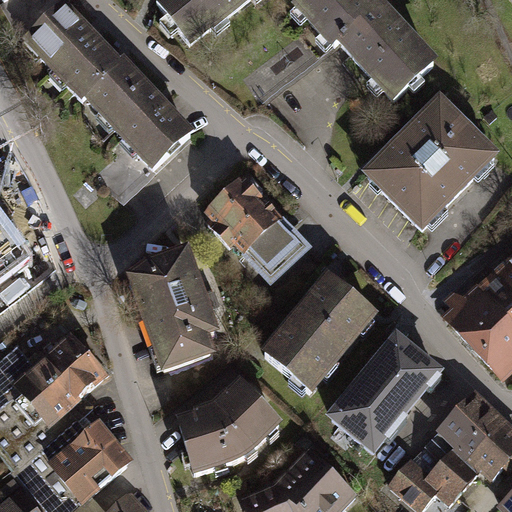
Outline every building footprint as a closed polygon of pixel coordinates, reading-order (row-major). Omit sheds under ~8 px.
[(26,0),(0,0),(0,12),(1,15),(26,0)] [(65,12),(58,0),(26,0),(1,15),(23,51),(65,12)] [(258,0),(160,0),(150,8),(187,55),(258,0)] [(335,56),(388,115),(434,74),(375,7),(368,14),(355,0),(304,0),(286,16),(327,63),(335,56)] [(65,12),(23,51),(81,114),(84,112),(124,75),(65,12)] [(124,75),(84,112),(151,186),(193,145),(127,73),(124,75)] [(496,168),(435,106),(357,183),(418,245),(496,168)] [(306,254),(243,186),(210,216),(215,222),(208,228),(230,251),(236,246),(271,285),(306,254)] [(0,203),(0,258),(28,242),(3,201),(0,203)] [(215,335),(188,257),(147,271),(151,281),(134,287),(164,374),(211,358),(205,339),(215,335)] [(511,261),(497,275),(511,292),(511,261)] [(511,292),(497,275),(480,291),(511,326),(511,292)] [(375,319),(331,283),(266,361),(310,397),(375,319)] [(511,326),(480,291),(445,322),(501,384),(511,374),(511,326)] [(35,365),(18,346),(0,362),(0,446),(15,464),(71,414),(111,379),(70,333),(35,365)] [(439,378),(398,345),(333,425),(374,458),(439,378)] [(228,402),(218,412),(212,417),(196,420),(197,424),(181,428),(195,479),(228,470),(236,467),(244,463),(251,458),(279,429),(242,392),(230,404),(228,402)] [(466,468),(503,427),(474,399),(442,434),(461,452),(455,458),(466,468)] [(149,511),(131,492),(109,511),(104,511),(93,500),(85,507),(48,465),(86,431),(71,414),(15,464),(6,471),(20,487),(42,511),(149,511)] [(134,463),(97,422),(86,431),(48,465),(85,507),(93,500),(134,463)] [(511,434),(503,427),(466,468),(478,479),(484,473),(495,483),(504,473),(509,477),(511,474),(511,434)] [(334,511),(351,496),(310,458),(275,497),(246,508),(247,511),(334,511)] [(433,483),(415,466),(387,497),(403,511),(428,511),(438,502),(449,511),(454,511),(478,479),(466,468),(455,458),(433,483)] [(42,511),(20,487),(0,504),(0,511),(42,511)] [(511,511),(511,501),(502,511),(503,511),(511,511)]
